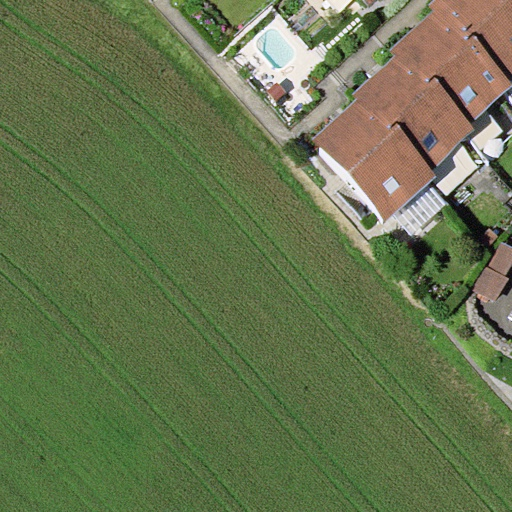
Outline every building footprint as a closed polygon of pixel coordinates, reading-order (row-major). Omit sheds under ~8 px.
[(511,75),(511,0),(433,0),(432,2),(439,8),(466,40),(473,34),(510,78),(511,75)] [(466,40),(439,8),(394,47),(397,52),(425,82),(433,75),(473,119),(511,84),(511,79),(510,78),(473,34),(466,40)] [(480,127),(473,119),(433,75),(425,82),(397,52),(354,92),(360,97),(390,132),(397,126),(434,169),(480,127)] [(385,219),(438,174),(434,169),(397,126),(390,132),(360,97),(313,137),(385,219)] [(511,265),(511,247),(502,242),(489,267),(506,277),(511,265)] [(508,279),(506,277),(489,267),(487,266),(472,290),(493,303),(508,279)]
